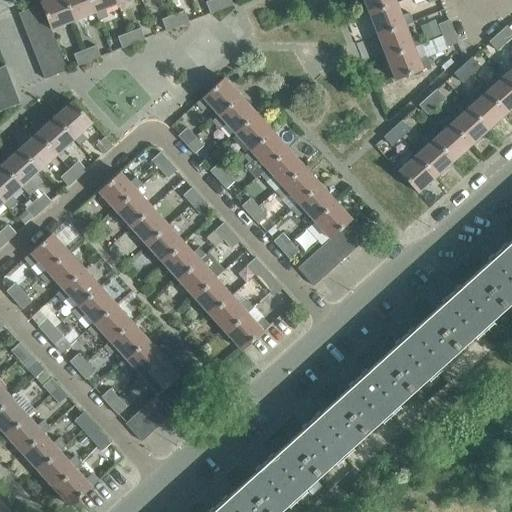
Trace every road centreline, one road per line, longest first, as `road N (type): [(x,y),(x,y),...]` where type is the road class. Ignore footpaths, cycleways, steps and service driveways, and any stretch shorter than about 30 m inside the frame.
road 1 (residential): [(336,323),(152,123),(0,264)]
road 2 (residential): [(132,511),(336,323)]
road 3 (residential): [(336,323),(511,169)]
